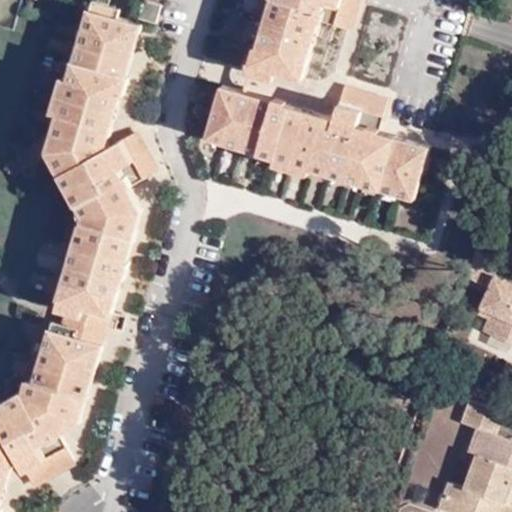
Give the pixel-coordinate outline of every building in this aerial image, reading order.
[(96,0),(94,10),(120,18),(123,6),(99,0),(96,0)] [(153,20),(158,4),(144,0),(142,0),(137,15),(153,20)] [(271,0),(260,35),(257,34),(245,71),(274,79),(277,65),(301,73),(319,15),(346,24),(352,0),(271,0)] [(72,298),(115,311),(123,278),(129,280),(132,261),(129,259),(143,206),(132,186),(153,164),(135,129),(109,145),(121,94),(126,95),(131,74),(128,72),(143,22),(127,17),(123,19),(120,18),(94,10),(72,78),(65,76),(54,109),(63,112),(51,151),(86,218),(61,296),(72,298)] [(310,162),(412,194),(426,141),(377,127),(386,99),(341,87),(334,113),(284,99),(286,94),(274,90),(272,97),(222,81),(206,133),(275,153),(274,159),(308,169),(310,162)] [(511,266),(499,296),(509,300),(505,308),(500,319),(511,325),(511,266)] [(509,300),(499,296),(496,304),(505,308),(509,300)] [(106,341),(115,311),(72,298),(63,329),(106,341)] [(83,418),(106,341),(63,329),(54,326),(38,376),(31,376),(28,390),(0,404),(0,511),(4,511),(5,506),(0,505),(14,461),(23,457),(34,480),(76,456),(62,432),(83,418)] [(449,507),(463,511),(507,511),(511,503),(511,435),(507,433),(511,415),(511,407),(480,397),(472,421),(489,427),(480,452),(487,453),(474,485),(459,480),(449,507)]
